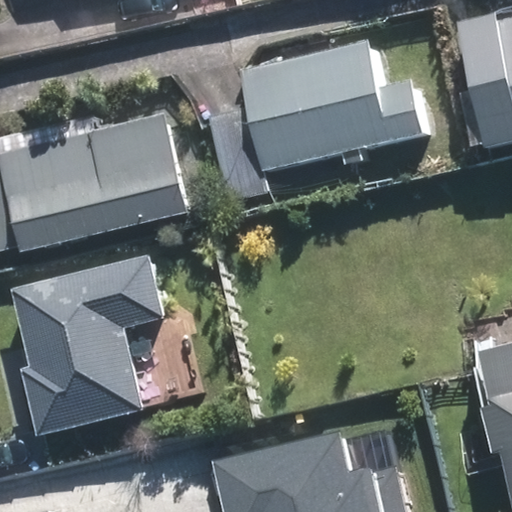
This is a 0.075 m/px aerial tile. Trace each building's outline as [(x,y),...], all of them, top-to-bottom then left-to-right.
[(493,156),(511,151),(511,29),(503,32),(501,21),(465,29),(493,156)] [(278,177),(432,143),(420,88),(389,95),(378,46),(250,74),(260,116),(221,126),(239,204),(283,195),(278,177)] [(193,220),(170,121),(6,159),(9,172),(0,173),(0,258),(25,252),(26,258),(193,220)] [(162,318),(148,255),(15,285),(33,366),(23,368),(37,434),(139,412),(120,328),(162,318)] [(511,340),(480,347),(511,491),(511,340)] [(404,511),(396,474),(365,481),(366,485),(350,488),(340,445),(215,474),(223,511),(404,511)]
